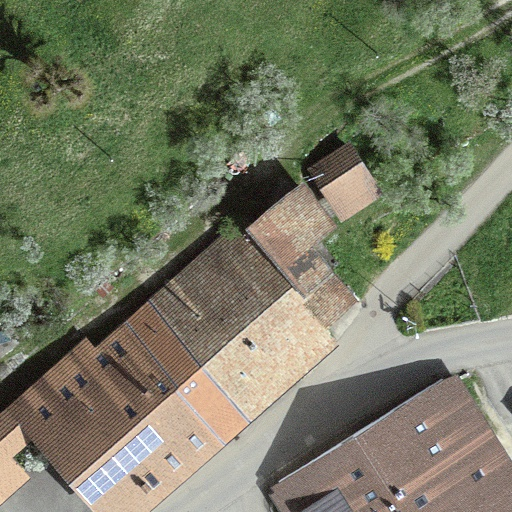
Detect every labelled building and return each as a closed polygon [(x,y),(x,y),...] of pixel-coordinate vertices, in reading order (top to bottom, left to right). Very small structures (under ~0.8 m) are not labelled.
[(374,188),(350,150),(315,177),(346,210),(374,188)] [(279,397),(299,381),(288,368),(326,335),(319,327),(350,302),(291,239),(322,215),(300,188),(21,417),(105,511),(119,511),(204,446),(210,453),(219,445),(214,438),(268,385),(279,397)] [(511,511),(511,499),(438,382),(352,436),(400,511),(511,511)] [(400,511),(352,436),(277,482),(295,511),(400,511)] [(0,492),(18,476),(0,456),(0,492)]
